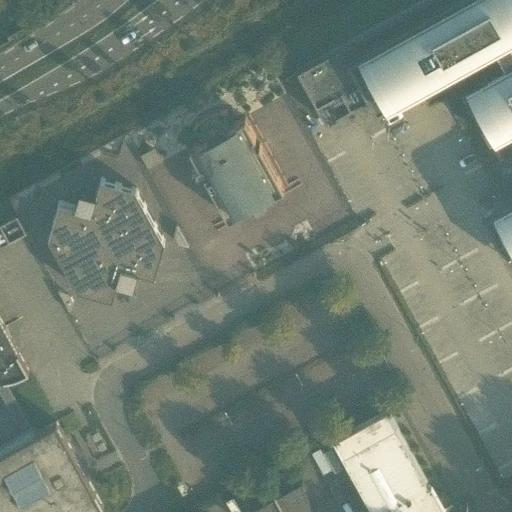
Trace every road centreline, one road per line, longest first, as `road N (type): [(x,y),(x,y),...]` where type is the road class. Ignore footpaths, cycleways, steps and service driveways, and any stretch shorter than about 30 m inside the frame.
road 1 (unclassified): [(140,511),(145,482),(111,415),(108,388),(119,370),(324,263),(345,260),(359,269),(492,511)]
road 2 (primary): [(0,112),(90,63),(175,0)]
road 3 (primary): [(113,0),(0,75)]
